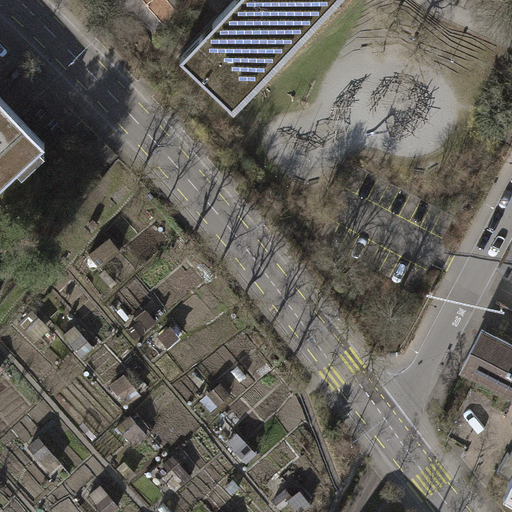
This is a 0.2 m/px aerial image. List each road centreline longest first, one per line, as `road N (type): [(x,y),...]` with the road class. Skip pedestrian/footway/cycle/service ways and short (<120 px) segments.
road 1 (primary): [(381,421),(156,141),(11,0)]
road 2 (residential): [(511,210),(404,402),(381,421)]
